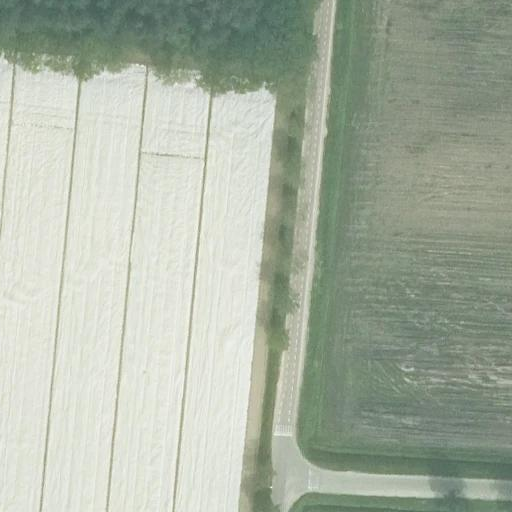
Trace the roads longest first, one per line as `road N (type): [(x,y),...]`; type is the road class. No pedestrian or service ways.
road 1 (unclassified): [(289,478),(329,0)]
road 2 (unclassified): [(511,490),(289,478)]
